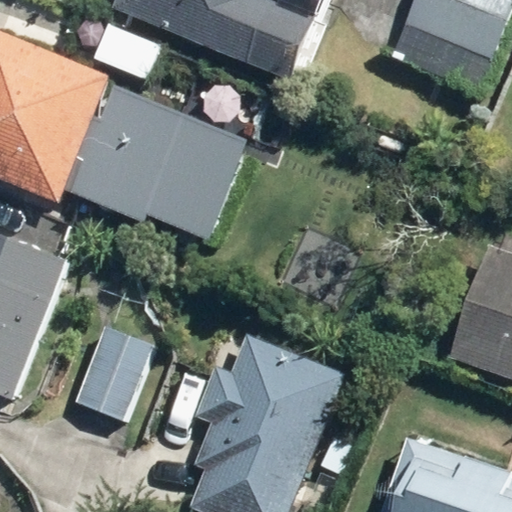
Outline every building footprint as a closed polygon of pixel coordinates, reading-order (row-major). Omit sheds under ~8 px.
[(125,0),(121,9),(298,86),(328,18),(322,15),(319,22),(291,9),(293,5),(282,0),(125,0)] [(511,13),(511,0),(413,0),(404,24),(495,59),(511,13)] [(0,30),(0,178),(56,203),(63,187),(111,79),(0,30)] [(249,140),(111,79),(63,187),(139,220),(145,208),(206,235),(249,140)] [(0,397),(15,403),(72,263),(0,234),(0,397)] [(511,257),(493,251),(455,360),(511,379),(511,257)] [(151,347),(103,328),(74,402),(121,420),(151,347)] [(301,511),(354,377),(254,339),(240,375),(223,368),(204,418),(219,424),(202,469),(212,473),(197,511),(301,511)] [(390,511),(511,511),(511,475),(415,443),(390,511)]
